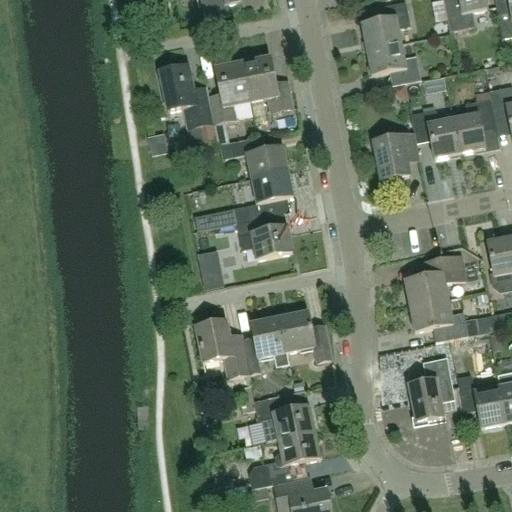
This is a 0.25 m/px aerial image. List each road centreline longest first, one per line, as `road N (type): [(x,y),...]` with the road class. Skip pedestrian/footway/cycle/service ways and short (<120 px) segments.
road 1 (residential): [(398,482),(373,458),(368,441),(353,270)]
road 2 (residential): [(347,230),(307,17)]
road 3 (residential): [(141,51),(307,17)]
road 4 (residential): [(347,230),(511,198)]
road 5 (residential): [(353,270),(202,305)]
